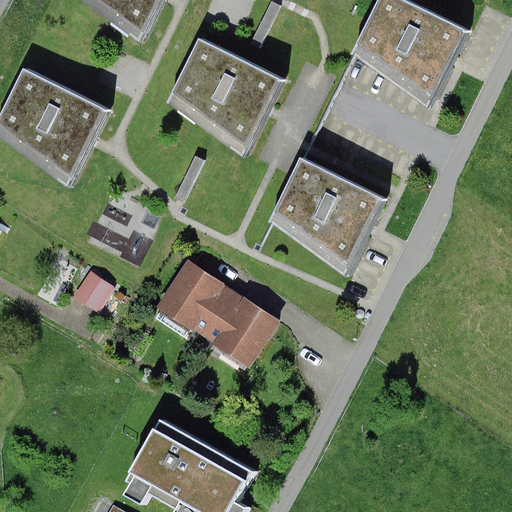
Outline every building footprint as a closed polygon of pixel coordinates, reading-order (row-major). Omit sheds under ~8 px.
[(90,0),(144,42),(163,0),(90,0)] [(469,31),(407,0),(383,0),(358,55),(437,101),(452,63),(469,31)] [(272,2),(251,43),(260,48),(281,6),(272,2)] [(282,80),(201,38),(174,100),(244,155),(268,109),(282,80)] [(110,111),(30,69),(1,130),(75,179),(94,142),(110,111)] [(195,157),(175,198),(184,203),(204,161),(195,157)] [(386,200),(305,159),(273,222),(348,277),(370,232),(386,200)] [(68,253),(63,260),(78,270),(83,263),(68,253)] [(206,339),(236,292),(190,262),(159,309),(206,339)] [(116,288),(91,272),(73,301),(98,317),(116,288)] [(282,322),(236,292),(206,339),(252,369),(282,322)] [(254,472),(163,422),(129,482),(132,484),(126,495),(142,503),(148,491),(177,507),(174,511),(245,511),(247,508),(237,503),(254,472)]
